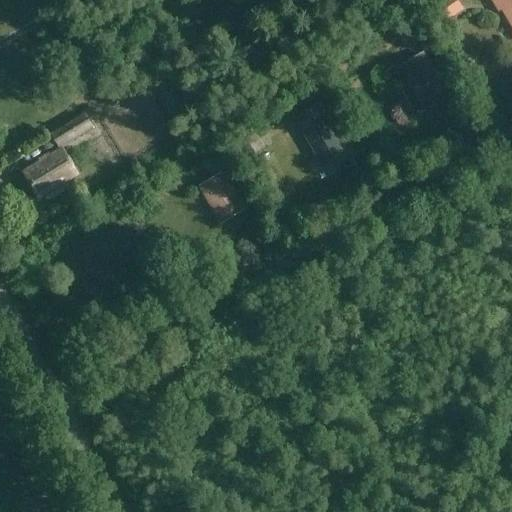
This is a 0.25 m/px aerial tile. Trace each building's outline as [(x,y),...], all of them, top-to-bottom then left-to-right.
[(511,24),(511,2),(503,8),(511,24)] [(422,102),(444,89),(423,55),(401,68),(422,102)] [(153,82),(171,109),(188,98),(170,71),(153,82)] [(50,134),(60,151),(94,129),(84,113),(50,134)] [(323,162),(344,150),(323,115),(302,127),(323,162)] [(40,197),(77,174),(64,152),(26,175),(40,197)] [(222,222),(243,209),(223,175),(202,188),(222,222)] [(69,187),(53,196),(57,204),(73,196),(69,187)] [(172,370),(181,365),(178,359),(169,365),(172,370)]
